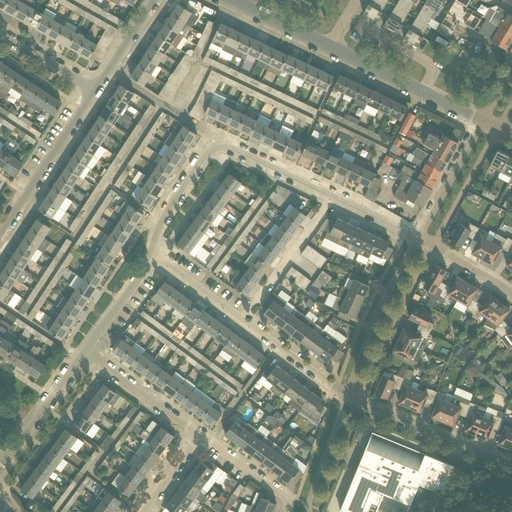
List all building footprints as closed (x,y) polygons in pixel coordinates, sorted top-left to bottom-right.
[(7,0),(2,10),(12,16),(20,2),(15,0),(7,0)] [(12,16),(23,22),(31,8),(31,9),(34,3),(28,0),(21,0),(20,3),(20,2),(12,16)] [(75,6),(64,0),(61,5),(68,9),(66,12),(69,14),(72,11),(75,6)] [(371,0),(369,4),(363,14),(377,22),(383,13),(382,12),(388,1),(386,0),(371,0)] [(418,0),(399,0),(398,3),(396,6),(409,14),(416,2),(417,3),(418,0)] [(434,0),(433,0),(427,0),(419,13),(416,18),(428,25),(437,11),(438,12),(445,0),(434,0)] [(102,9),(91,3),(88,8),(99,14),(102,9)] [(192,13),(179,4),(172,14),(185,23),(192,28),(199,17),(192,13)] [(86,12),(75,6),(72,11),(83,17),(86,12)] [(384,26),(397,34),(403,25),(402,24),(409,14),(396,6),(384,26)] [(511,35),(511,14),(499,7),(493,16),(490,22),(511,35)] [(23,22),(34,28),(41,14),(31,9),(31,8),(23,22)] [(109,20),(113,15),(102,9),(99,14),(109,20)] [(97,18),(86,12),(83,17),(94,23),(97,18)] [(34,28),(44,34),(45,34),(52,21),(41,14),(34,28)] [(172,14),(165,25),(185,38),(192,28),(185,23),(172,14)] [(56,15),(53,21),(52,21),(45,34),(56,41),(66,21),(56,15)] [(109,20),(120,27),(123,21),(113,15),(109,20)] [(97,18),(94,23),(105,29),(108,24),(97,18)] [(423,37),(422,37),(429,26),(428,25),(416,18),(404,38),(418,47),(423,37)] [(74,33),(77,27),(66,21),(56,41),(66,47),(74,33)] [(208,37),(214,23),(209,21),(202,34),(208,37)] [(486,28),(488,30),(484,36),(506,49),(511,38),(511,35),(490,22),(486,28)] [(232,29),(221,23),(210,47),(221,52),(222,50),(232,29)] [(105,29),(105,30),(116,36),(119,30),(108,24),(105,29)] [(171,44),(172,44),(181,50),(187,39),(185,38),(165,25),(158,35),(171,44)] [(243,34),(232,29),(222,50),(233,55),(237,49),(243,34)] [(105,30),(102,35),(113,41),(116,36),(105,30)] [(66,47),(77,53),(85,39),(74,33),(66,47)] [(202,34),(197,46),(202,48),(208,37),(202,34)] [(255,39),(243,34),(237,49),(233,55),(244,60),(248,54),(255,39)] [(88,35),(85,39),(77,53),(88,59),(89,57),(93,51),(96,46),(99,41),(98,41),(88,35)] [(113,41),(102,35),(98,40),(110,47),(113,41)] [(158,35),(151,45),(165,54),(171,44),(158,35)] [(438,36),(435,40),(446,46),(448,42),(438,36)] [(266,45),(255,39),(248,54),(259,59),(266,45)] [(110,47),(98,40),(98,41),(99,41),(96,46),(107,52),(110,47)] [(151,45),(145,56),(144,56),(158,65),(165,54),(151,45)] [(277,50),(266,45),(259,59),(257,65),(268,70),(270,65),(277,50)] [(96,46),(93,51),(104,58),(107,52),(96,46)] [(197,46),(191,57),(196,60),(197,60),(202,48),(197,46)] [(212,50),(209,49),(203,61),(214,67),(217,61),(209,57),(212,50)] [(279,76),(281,70),(282,69),(289,55),(288,56),(277,50),(270,65),(268,70),(279,76)] [(93,51),(89,57),(100,63),(104,58),(93,51)] [(190,71),(196,60),(191,57),(186,53),(179,64),(190,71)] [(300,60),(289,55),(282,69),(293,75),(300,60)] [(144,56),(138,66),(151,75),(158,65),(144,56)] [(312,65),(300,60),(293,75),(305,80),(312,65)] [(225,72),(228,67),(217,61),(214,67),(225,72)] [(0,80),(1,81),(9,68),(0,62),(0,80)] [(183,81),(190,71),(179,64),(172,74),(183,81)] [(323,71),(312,65),(305,80),(316,86),(323,71)] [(131,77),(144,86),(151,75),(138,66),(131,77)] [(237,77),(239,72),(228,67),(225,72),(237,77)] [(8,93),(19,75),(9,68),(1,81),(0,80),(0,81),(0,89),(6,94),(7,92),(8,93)] [(223,75),(212,70),(197,101),(195,104),(207,109),(212,99),(214,94),(215,92),(220,82),(221,81),(223,75)] [(327,91),(334,76),(323,71),(316,86),(327,91)] [(248,83),(251,77),(239,72),(237,77),(248,83)] [(176,92),(183,81),(172,74),(165,85),(176,92)] [(351,80),(340,74),(334,88),(345,93),(351,80)] [(29,82),(19,75),(8,93),(18,100),(18,99),(29,82)] [(235,81),(223,75),(221,81),(232,86),(235,81)] [(259,88),(262,83),(251,77),(248,83),(259,88)] [(345,93),(356,98),(363,85),(351,80),(345,93)] [(232,86),(244,92),(246,86),(235,81),(232,86)] [(31,101),(32,101),(40,89),(29,82),(18,99),(28,106),(31,101)] [(271,94),(273,88),(262,83),(259,88),(271,94)] [(121,85),(114,95),(127,104),(134,93),(121,85)] [(163,89),(173,96),(176,92),(165,85),(163,89)] [(356,98),(356,99),(354,103),(365,109),(367,104),(374,91),(363,85),(356,98)] [(244,92),(255,97),(258,92),(246,86),(244,92)] [(285,94),(273,88),(271,94),(282,99),(285,94)] [(32,101),(42,108),(51,96),(40,89),(32,101)] [(169,102),(173,96),(163,89),(158,95),(169,102)] [(367,104),(379,109),(385,96),(374,91),(367,104)] [(205,114),(216,119),(224,104),(227,98),(215,92),(214,94),(212,99),(207,109),(205,114)] [(255,97),(266,103),(269,97),(258,92),(255,97)] [(282,99),(293,105),(296,99),(285,94),(282,99)] [(129,111),(131,107),(127,104),(114,95),(107,106),(120,115),(131,121),(135,115),(129,111)] [(42,108),(53,115),(61,103),(51,96),(42,108)] [(379,109),(390,115),(396,101),(385,96),(379,109)] [(266,103),(278,108),(280,103),(269,97),(266,103)] [(305,110),(307,105),(296,99),(293,105),(305,110)] [(401,120),(408,107),(396,101),(390,115),(401,120)] [(278,108),(289,114),(291,108),(280,103),(278,108)] [(189,114),(200,122),(205,114),(207,109),(195,104),(189,114)] [(216,119),(217,119),(228,125),(235,110),(224,104),(216,119)] [(307,105),(305,110),(315,115),(318,110),(307,105)] [(0,111),(7,116),(10,112),(0,106),(0,111)] [(100,116),(114,125),(120,115),(107,106),(100,116)] [(289,114),(300,119),(303,114),(291,108),(289,114)] [(147,109),(144,115),(149,118),(152,113),(147,109)] [(228,125),(238,130),(239,130),(246,115),(235,110),(228,125)] [(20,119),(17,117),(15,116),(10,112),(7,116),(17,123),(20,119)] [(159,117),(164,120),(167,115),(162,112),(159,117)] [(409,113),(402,126),(408,129),(415,116),(409,113)] [(313,119),(303,114),(300,119),(311,124),(313,119)] [(250,135),(250,136),(257,121),(258,121),(246,115),(239,130),(250,135)] [(100,116),(93,126),(107,135),(114,125),(100,116)] [(330,126),(332,122),(320,117),(318,121),(330,126)] [(20,119),(17,123),(28,130),(31,126),(26,123),(21,120),(20,119)] [(15,127),(4,120),(2,124),(12,131),(15,127)] [(146,123),(140,120),(137,125),(142,129),(146,123)] [(268,127),(257,121),(250,136),(261,142),(268,127)] [(152,127),(157,130),(161,125),(156,122),(152,127)] [(197,135),(189,129),(184,126),(184,125),(179,122),(172,133),(177,136),(190,145),(197,135)] [(342,128),(332,122),(330,126),(341,132),(342,128)] [(358,125),(356,129),(367,134),(369,130),(358,125)] [(107,135),(93,126),(87,136),(87,137),(100,145),(107,135)] [(405,136),(408,129),(402,126),(399,133),(405,136)] [(23,138),(25,134),(15,127),(12,131),(23,138)] [(261,142),(272,147),(280,132),(268,127),(261,142)] [(458,143),(443,135),(428,127),(423,137),(453,153),(458,143)] [(354,133),(342,128),(341,132),(352,137),(354,133)] [(138,134),(133,130),(130,136),(135,139),(138,134)] [(323,141),(322,140),(325,135),(314,130),(311,135),(302,155),(313,160),(319,147),(320,147),(323,141)] [(367,134),(378,140),(380,135),(369,130),(367,134)] [(272,147),(283,152),(284,153),(291,138),(280,132),(272,147)] [(145,138),(150,141),(154,136),(149,133),(145,138)] [(184,155),(190,145),(177,136),(172,133),(171,133),(164,143),(170,147),(184,155)] [(363,142),(365,138),(354,133),(352,137),(363,142)] [(36,141),(25,134),(23,138),(33,145),(36,141)] [(390,140),(380,135),(378,140),(388,145),(390,140)] [(87,137),(80,147),(93,156),(99,159),(106,149),(100,145),(87,137)] [(419,142),(423,145),(433,151),(432,153),(448,162),(453,153),(423,137),(419,142)] [(284,153),(295,158),(302,143),(291,138),(284,153)] [(394,144),(399,147),(402,141),(396,138),(394,144)] [(128,149),(132,144),(127,140),(123,146),(128,149)] [(142,143),(135,154),(140,157),(147,146),(142,143)] [(0,149),(0,166),(2,168),(11,156),(14,150),(4,144),(3,145),(0,149)] [(397,153),(399,147),(394,144),(391,150),(397,153)] [(128,149),(123,146),(117,156),(122,159),(128,149)] [(80,147),(73,157),(86,166),(93,156),(80,147)] [(177,166),(184,156),(184,155),(170,147),(163,157),(177,166)] [(313,160),(324,166),(331,152),(320,147),(319,147),(313,160)] [(331,152),(324,166),(335,171),(342,157),(343,158),(345,152),(334,147),(331,152)] [(432,153),(431,156),(417,148),(413,154),(415,156),(442,171),(448,162),(432,153)] [(490,167),(491,166),(501,171),(508,157),(504,155),(504,154),(498,150),(490,166),(490,167)] [(345,152),(343,158),(342,157),(335,171),(347,176),(353,163),(356,158),(345,152)] [(131,159),(136,162),(140,157),(135,154),(131,159)] [(390,166),(394,158),(387,155),(383,162),(390,166)] [(13,175),(21,163),(11,156),(2,168),(13,175)] [(412,162),(415,163),(417,164),(416,165),(423,169),(422,171),(437,180),(442,171),(415,156),(412,162)] [(73,157),(66,167),(64,170),(78,179),(86,166),(73,157)] [(170,176),(177,166),(163,157),(156,168),(170,176)] [(353,163),(347,176),(358,182),(364,168),(365,169),(368,163),(356,157),(356,158),(353,163)] [(501,171),(498,178),(508,183),(509,182),(511,176),(511,158),(508,157),(501,171)] [(118,164),(113,161),(110,167),(115,170),(118,164)] [(124,171),(129,174),(133,167),(128,164),(124,171)] [(422,171),(420,174),(409,167),(410,165),(408,164),(406,166),(404,165),(401,171),(401,172),(432,190),(437,180),(422,171)] [(110,167),(107,170),(105,169),(101,175),(103,177),(108,180),(115,170),(110,167)] [(163,187),(170,177),(170,176),(156,168),(150,178),(163,187)] [(358,182),(369,187),(370,185),(376,173),(365,169),(364,168),(358,182)] [(64,170),(59,178),(56,183),(69,192),(78,179),(64,170)] [(402,180),(399,187),(409,192),(411,188),(428,198),(432,190),(401,172),(398,177),(402,180)] [(123,183),(126,177),(121,174),(118,179),(123,183)] [(156,197),(163,187),(150,178),(143,174),(136,184),(143,188),(156,197)] [(230,174),(222,184),(234,193),(242,183),(230,174)] [(96,187),(101,190),(108,180),(103,177),(96,187)] [(56,183),(53,188),(47,196),(61,205),(69,192),(56,183)] [(222,184),(215,194),(226,203),(234,193),(222,184)] [(378,189),(371,185),(370,185),(369,187),(364,197),(374,203),(381,191),(378,189)] [(393,196),(406,203),(409,198),(423,206),(428,198),(411,188),(409,192),(399,187),(393,196)] [(149,208),(156,197),(143,188),(136,199),(149,208)] [(488,198),(491,193),(484,189),(482,194),(488,198)] [(493,189),(491,193),(488,198),(494,201),(497,196),(493,194),(495,190),(493,189)] [(266,201),(270,204),(278,194),(274,191),(266,201)] [(475,194),(469,191),(466,197),(472,201),(475,194)] [(93,192),(89,197),(94,201),(98,196),(93,192)] [(110,192),(103,202),(108,205),(115,195),(110,192)] [(215,194),(207,204),(219,213),(226,203),(215,194)] [(47,196),(46,198),(39,209),(52,218),(61,205),(47,196)] [(256,200),(255,201),(253,199),(249,204),(252,206),(251,206),(255,209),(260,203),(256,200)] [(263,214),(270,204),(266,201),(259,211),(263,214)] [(511,204),(506,201),(505,201),(503,206),(509,209),(511,204)] [(88,211),(91,206),(86,202),(82,208),(88,211)] [(101,216),(108,205),(103,202),(96,212),(101,216)] [(137,224),(144,214),(126,202),(118,213),(123,216),(123,215),(137,224)] [(200,214),(212,223),(219,213),(207,204),(200,214)] [(299,226),(307,216),(295,207),(287,217),(299,226)] [(253,213),(249,210),(244,216),(248,219),(253,213)] [(251,221),(255,224),(263,214),(259,211),(251,221)] [(84,216),(79,212),(76,218),(81,221),(84,216)] [(96,212),(89,223),(94,226),(101,216),(96,212)] [(192,224),(204,233),(212,223),(200,214),(192,224)] [(130,235),(137,225),(137,224),(123,215),(123,216),(117,226),(130,235)] [(237,226),(240,229),(248,219),(244,216),(237,226)] [(287,217),(280,227),(292,236),(299,226),(287,217)] [(81,221),(76,218),(68,229),(74,232),(81,221)] [(342,220),(337,218),(335,222),(330,220),(325,231),(328,232),(325,238),(336,243),(339,237),(341,238),(348,223),(341,220),(342,220)] [(37,219),(31,229),(30,229),(44,238),(51,228),(37,219)] [(248,234),(251,230),(255,224),(251,221),(244,231),(248,234)] [(89,223),(82,233),(87,237),(94,226),(89,223)] [(351,243),(358,228),(350,224),(348,223),(341,238),(339,237),(336,243),(346,248),(349,242),(351,243)] [(469,223),(466,227),(460,224),(457,230),(454,229),(451,234),(454,236),(451,241),(461,247),(467,236),(472,239),(479,228),(469,223)] [(209,237),(204,233),(192,224),(185,234),(197,243),(202,247),(209,237)] [(110,236),(123,245),(130,235),(117,226),(110,236)] [(233,239),(240,229),(237,226),(229,236),(233,239)] [(280,227),(272,237),(284,246),(292,236),(280,227)] [(369,233),(358,228),(351,243),(349,242),(346,248),(357,253),(360,247),(362,248),(369,233)] [(478,242),(472,253),(482,259),(496,234),(490,230),(489,233),(479,228),(472,239),(478,242)] [(30,229),(24,240),(37,249),(44,253),(51,243),(44,238),(30,229)] [(240,244),(245,238),(248,234),(244,231),(236,241),(240,244)] [(82,233),(76,244),(81,247),(87,237),(82,233)] [(277,256),(284,246),(272,237),(267,233),(260,243),(265,247),(277,256)] [(372,253),(379,238),(369,233),(362,248),(360,247),(357,253),(369,259),(372,253)] [(177,244),(189,253),(197,243),(185,234),(177,244)] [(482,259),(493,265),(501,249),(507,252),(511,244),(511,239),(508,237),(504,235),(502,237),(496,234),(482,259)] [(103,247),(116,255),(123,245),(110,236),(103,247)] [(222,246),(226,249),(233,239),(229,236),(222,246)] [(67,238),(60,249),(65,252),(72,242),(67,238)] [(372,253),(388,260),(392,250),(393,249),(388,246),(390,243),(379,238),(372,253)] [(24,240),(17,250),(30,259),(37,249),(24,240)] [(240,244),(236,241),(229,251),(233,254),(240,244)] [(73,258),(81,247),(76,244),(68,255),(73,258)] [(301,254),(306,258),(313,248),(308,245),(301,254)] [(214,256),(218,259),(226,249),(222,246),(214,256)] [(109,266),(116,255),(103,247),(96,257),(109,266)] [(265,247),(257,257),(269,266),(277,256),(265,247)] [(313,248),(306,258),(311,261),(318,252),(313,248)] [(58,263),(65,252),(60,249),(53,259),(58,263)] [(17,250),(10,260),(10,261),(23,269),(24,269),(30,259),(17,250)] [(318,252),(311,261),(315,265),(323,255),(318,252)] [(67,268),(73,258),(68,255),(62,265),(67,268)] [(110,267),(109,266),(96,257),(92,255),(85,266),(90,269),(103,278),(110,267)] [(315,265),(320,269),(327,259),(323,255),(315,265)] [(207,266),(211,269),(218,259),(214,256),(207,266)] [(269,266),(257,257),(250,267),(262,276),(269,266)] [(52,273),(58,263),(53,259),(47,270),(52,273)] [(10,261),(3,271),(17,280),(17,279),(23,284),(30,273),(24,269),(23,269),(10,261)] [(217,267),(221,270),(225,264),(221,261),(217,267)] [(62,265),(55,275),(60,279),(67,268),(62,265)] [(225,265),(222,270),(227,274),(230,268),(225,265)] [(426,282),(432,285),(428,295),(433,298),(437,300),(439,296),(446,285),(441,282),(447,271),(436,265),(433,270),(431,269),(427,274),(430,276),(426,282)] [(285,276),(290,280),(297,270),(292,266),(285,276)] [(250,267),(243,277),(254,286),(262,276),(250,267)] [(96,288),(103,278),(90,269),(83,279),(96,288)] [(45,283),(52,273),(47,270),(40,280),(45,283)] [(297,270),(290,280),(294,283),(302,274),(297,270)] [(332,278),(323,270),(319,275),(329,282),(332,278)] [(3,271),(0,275),(0,283),(10,290),(17,280),(3,271)] [(354,280),(350,289),(365,296),(368,290),(370,286),(368,285),(370,280),(351,272),(349,278),(354,280)] [(230,284),(235,287),(247,296),(254,286),(243,277),(238,273),(230,284)] [(294,283),(299,287),(306,277),(302,274),(294,283)] [(55,275),(48,286),(53,289),(60,279),(55,275)] [(319,275),(313,283),(320,286),(321,284),(325,287),(329,282),(319,275)] [(306,277),(299,287),(304,290),(311,281),(306,277)] [(467,283),(457,277),(451,287),(446,285),(439,296),(445,299),(448,294),(458,300),(467,283)] [(90,298),(96,288),(83,279),(76,289),(90,298)] [(38,294),(45,283),(40,280),(33,290),(38,294)] [(162,306),(175,289),(165,281),(151,300),(161,307),(162,306)] [(0,283),(0,298),(3,301),(8,304),(15,293),(10,290),(0,283)] [(472,299),(478,289),(467,283),(458,300),(468,306),(465,310),(471,313),(477,302),(472,299)] [(46,300),(53,289),(48,286),(41,296),(46,300)] [(312,286),(308,293),(316,298),(321,292),(312,286)] [(350,289),(344,287),(342,286),(337,297),(345,300),(360,307),(364,299),(365,296),(350,289)] [(83,309),(90,298),(76,289),(69,300),(83,309)] [(176,308),(185,296),(175,289),(162,306),(172,314),(172,313),(176,308)] [(31,304),(38,294),(33,290),(26,301),(31,304)] [(264,314),(273,321),(287,302),(288,302),(291,297),(282,291),(278,296),(273,292),(262,307),(266,311),(264,314)] [(500,303),(491,295),(484,305),(477,302),(471,313),(476,316),(479,311),(488,318),(500,303)] [(39,310),(46,300),(41,296),(34,307),(39,310)] [(195,304),(185,296),(176,308),(172,313),(182,320),(186,316),(195,304)] [(345,300),(337,297),(332,307),(340,310),(338,316),(349,321),(351,316),(355,318),(360,307),(345,300)] [(430,299),(426,306),(432,309),(437,300),(433,298),(432,300),(430,299)] [(315,304),(309,299),(305,304),(311,308),(315,304)] [(76,319),(83,309),(69,300),(62,310),(76,319)] [(24,315),(31,304),(26,301),(19,311),(24,315)] [(298,310),(294,308),(287,302),(288,302),(287,302),(273,321),(282,328),(293,314),(294,315),(298,310)] [(317,308),(323,311),(326,307),(320,303),(317,308)] [(503,319),(510,310),(500,303),(488,318),(484,325),(494,330),(498,334),(508,324),(503,319)] [(186,316),(196,323),(205,311),(195,304),(186,316)] [(32,320),(39,310),(34,307),(27,317),(32,320)] [(429,322),(433,313),(421,307),(420,309),(414,307),(409,318),(420,323),(418,329),(429,334),(434,324),(429,322)] [(328,316),(329,314),(331,311),(326,308),(323,312),(328,316)] [(69,330),(69,329),(76,319),(62,310),(56,320),(55,321),(69,330)] [(305,316),(298,311),(298,310),(294,315),(293,314),(282,328),(291,335),(302,321),(304,322),(307,317),(305,316)] [(14,322),(17,318),(7,311),(4,315),(14,322)] [(153,318),(143,311),(140,315),(150,322),(153,318)] [(203,334),(206,330),(206,331),(215,319),(205,311),(196,323),(193,327),(203,334)] [(291,335),(301,341),(311,328),(313,329),(316,324),(315,323),(318,318),(309,311),(305,316),(307,317),(304,322),(302,321),(291,335)] [(163,326),(159,323),(162,319),(156,314),(153,318),(150,322),(160,329),(163,326)] [(42,326),(62,340),(69,330),(55,321),(56,320),(48,316),(42,326)] [(27,325),(17,318),(14,322),(25,329),(27,325)] [(149,326),(138,318),(132,325),(136,329),(137,328),(143,333),(145,329),(146,330),(149,326)] [(0,344),(7,334),(9,331),(12,326),(2,319),(0,322),(0,344)] [(216,338),(225,326),(215,319),(206,331),(216,338)] [(324,329),(322,328),(316,324),(313,329),(311,328),(301,341),(301,342),(301,341),(308,347),(310,348),(320,335),(322,336),(326,331),(324,329)] [(324,329),(326,331),(322,336),(320,335),(310,348),(319,355),(329,341),(331,343),(335,338),(333,336),(336,331),(327,324),(324,329)] [(498,334),(502,337),(501,338),(508,348),(511,344),(511,328),(508,324),(498,334)] [(38,332),(27,325),(25,329),(35,336),(38,332)] [(152,329),(149,326),(146,330),(155,337),(158,333),(152,328),(152,329)] [(173,333),(163,326),(160,329),(170,337),(173,333)] [(235,333),(225,326),(216,338),(226,345),(235,333)] [(415,334),(404,329),(399,339),(417,348),(419,342),(425,344),(429,334),(418,329),(415,334)] [(48,338),(38,332),(35,336),(46,342),(48,338)] [(168,340),(158,333),(155,337),(165,344),(168,340)] [(183,340),(173,333),(170,337),(180,344),(183,340)] [(232,357),(235,353),(236,353),(245,341),(235,333),(226,345),(222,350),(232,357)] [(7,334),(0,344),(0,352),(7,357),(15,345),(16,345),(18,341),(7,334)] [(125,336),(113,351),(124,360),(133,348),(136,344),(125,336)] [(337,360),(343,364),(347,355),(341,351),(345,346),(335,337),(335,338),(331,343),(329,341),(319,355),(325,359),(328,362),(331,358),(336,362),(337,360)] [(59,346),(48,338),(46,342),(56,350),(59,346)] [(399,339),(394,350),(391,356),(414,367),(419,357),(414,354),(417,348),(399,339)] [(178,348),(168,340),(165,344),(175,351),(178,348)] [(190,352),(193,348),(183,340),(180,344),(190,352)] [(245,341),(236,353),(246,360),(255,348),(245,341)] [(133,348),(124,360),(133,366),(145,350),(136,344),(133,348)] [(7,357),(17,364),(25,351),(16,345),(15,345),(7,357)] [(458,345),(454,351),(459,355),(464,349),(458,345)] [(26,351),(26,352),(25,351),(17,364),(28,371),(36,358),(42,348),(39,346),(38,348),(34,346),(30,353),(26,351)] [(188,355),(178,348),(175,351),(185,359),(188,355)] [(203,355),(193,348),(190,352),(200,359),(203,355)] [(265,356),(255,348),(246,360),(242,366),(252,374),(265,356)] [(155,358),(145,350),(133,366),(143,374),(155,358)] [(466,362),(471,356),(465,350),(460,357),(466,362)] [(185,359),(195,367),(198,363),(188,355),(185,359)] [(200,359),(210,367),(213,363),(203,355),(200,359)] [(28,371),(38,377),(46,365),(36,358),(28,371)] [(155,358),(143,374),(153,381),(162,369),(163,370),(166,366),(155,358)] [(198,363),(195,367),(205,374),(208,370),(198,363)] [(220,374),(223,370),(213,363),(210,367),(220,374)] [(274,369),(269,366),(258,381),(270,390),(274,384),(276,385),(286,372),(276,365),(274,369)] [(153,381),(163,389),(172,377),(163,370),(162,369),(153,381)] [(205,374),(215,382),(218,378),(208,370),(205,374)] [(233,378),(223,370),(220,374),(230,382),(233,378)] [(176,371),(172,377),(163,389),(173,396),(186,378),(176,371)] [(295,379),(286,372),(276,385),(274,384),(270,390),(279,396),(283,391),(285,392),(295,379)] [(398,390),(403,378),(399,376),(393,373),(391,378),(383,375),(380,382),(377,381),(375,387),(378,388),(375,394),(388,399),(392,387),(398,390)] [(502,381),(498,375),(496,376),(501,386),(507,383),(505,379),(502,381)] [(173,396),(183,403),(196,386),(186,378),(173,396)] [(239,382),(233,378),(230,382),(235,386),(239,382)] [(403,392),(399,403),(410,408),(417,390),(411,387),(413,382),(403,378),(398,390),(403,392)] [(304,386),(295,379),(285,392),(283,391),(279,396),(288,403),(292,398),(293,398),(294,399),(304,386)] [(222,380),(219,384),(224,388),(225,389),(228,385),(222,380)] [(112,406),(120,396),(104,384),(97,394),(109,403),(112,406)] [(219,384),(215,389),(221,393),(224,388),(219,384)] [(497,384),(496,387),(494,392),(499,395),(502,387),(497,384)] [(225,389),(235,396),(238,392),(228,385),(225,389)] [(183,403),(193,411),(202,399),(206,394),(196,386),(183,403)] [(299,411),(313,393),(304,386),(294,399),(293,398),(292,398),(288,403),(299,411)] [(410,408),(421,412),(425,401),(431,403),(436,391),(426,387),(423,392),(417,390),(410,408)] [(457,387),(454,394),(471,400),(473,393),(457,387)] [(437,406),(432,417),(443,421),(453,396),(447,393),(446,395),(436,391),(431,403),(437,406)] [(257,403),(262,397),(255,392),(251,398),(257,403)] [(323,400),(313,393),(299,411),(318,425),(322,420),(317,417),(325,407),(320,403),(323,400)] [(89,404),(101,413),(109,403),(97,394),(89,404)] [(206,394),(202,399),(193,411),(203,418),(212,406),(216,402),(206,394)] [(443,421),(454,426),(459,415),(464,417),(469,405),(471,401),(461,397),(460,398),(453,396),(443,421)] [(203,418),(213,426),(222,414),(225,409),(216,402),(212,406),(203,418)] [(273,408),(274,407),(269,403),(268,404),(265,409),(270,412),(273,408)] [(89,404),(82,414),(94,423),(101,413),(89,404)] [(470,419),(465,430),(476,435),(483,417),(484,417),(487,408),(478,405),(475,405),(475,407),(469,405),(464,417),(470,419)] [(137,408),(134,406),(126,416),(130,419),(137,408)] [(145,414),(141,411),(133,421),(137,424),(145,414)] [(278,420),(282,415),(277,411),(273,416),(278,420)] [(490,419),(484,417),(483,417),(476,435),(487,439),(492,428),(497,430),(502,418),(504,413),(499,411),(496,417),(492,415),(490,419)] [(82,414),(74,424),(86,433),(94,423),(82,414)] [(122,429),(130,419),(126,416),(119,426),(122,429)] [(274,427),(274,425),(278,420),(273,417),(268,423),(274,427)] [(245,428),(244,428),(247,424),(244,421),(240,425),(230,418),(223,428),(228,431),(225,435),(235,442),(245,428)] [(503,433),(498,444),(509,449),(511,441),(511,428),(511,423),(511,422),(502,418),(497,430),(503,433)] [(137,424),(133,421),(126,431),(130,434),(137,424)] [(249,423),(245,428),(235,442),(244,449),(254,435),(255,436),(259,431),(258,430),(249,423)] [(174,436),(158,424),(150,434),(167,446),(174,436)] [(244,449),(253,455),(263,442),(265,443),(269,438),(267,437),(270,433),(271,432),(261,425),(258,430),(259,431),(255,436),(254,435),(244,449)] [(115,439),(122,429),(119,426),(111,436),(115,439)] [(78,438),(66,429),(59,439),(70,448),(78,438)] [(140,436),(146,440),(143,444),(147,447),(159,456),(167,446),(150,434),(145,430),(140,436)] [(130,434),(126,431),(118,441),(122,444),(130,434)] [(456,467),(430,456),(373,433),(366,449),(377,454),(372,467),(365,464),(357,483),(411,505),(418,486),(414,484),(416,479),(428,484),(427,487),(445,494),(456,467)] [(302,440),(296,435),(293,439),(293,440),(298,444),(299,444),(302,440)] [(107,449),(115,439),(111,436),(104,446),(107,449)] [(263,442),(253,455),(262,462),(272,449),(274,450),(278,445),(274,442),(269,438),(265,443),(263,442)] [(63,458),(70,448),(59,439),(51,449),(63,458)] [(118,441),(111,451),(115,454),(122,444),(118,441)] [(308,448),(310,446),(305,442),(302,447),(304,449),(307,451),(308,448)] [(281,456),(271,469),(280,476),(290,462),(292,464),(296,458),(294,457),(297,452),(289,446),(285,450),(287,452),(283,457),(281,456)] [(147,447),(140,457),(152,466),(152,465),(159,456),(147,447)] [(56,468),(63,458),(51,449),(44,459),(56,468)] [(262,462),(271,469),(281,456),(283,457),(287,452),(285,450),(283,449),(279,454),(274,450),(272,449),(262,462)] [(88,461),(92,464),(99,454),(95,451),(88,461)] [(115,454),(111,451),(103,461),(107,464),(115,454)] [(144,476),(147,473),(152,466),(140,457),(135,454),(128,463),(133,466),(132,467),(144,476)] [(297,482),(304,473),(307,466),(296,458),(292,464),(290,462),(280,476),(290,483),(292,479),(297,482)] [(48,478),(56,468),(44,459),(36,469),(48,478)] [(201,461),(194,470),(207,481),(217,467),(208,459),(204,464),(201,461)] [(84,474),(92,464),(88,461),(80,471),(84,474)] [(111,466),(107,464),(103,461),(96,471),(99,474),(103,470),(106,472),(111,466)] [(137,486),(138,484),(144,476),(132,467),(125,477),(137,486)] [(41,488),(48,478),(36,469),(29,479),(41,488)] [(202,488),(207,481),(194,470),(187,479),(201,490),(202,488)] [(80,471),(73,481),(77,484),(84,474),(80,471)] [(112,483),(117,487),(129,496),(137,486),(125,477),(120,473),(112,483)] [(87,476),(80,486),(84,489),(91,479),(87,476)] [(21,489),(33,498),(41,488),(29,479),(21,489)] [(200,501),(202,503),(205,503),(207,500),(207,497),(205,495),(199,491),(201,490),(187,479),(180,489),(194,499),(192,501),(197,505),(200,501)] [(73,481),(66,491),(69,494),(77,484),(73,481)] [(229,483),(225,489),(230,492),(234,487),(229,483)] [(238,497),(245,487),(240,484),(233,493),(238,497)] [(76,499),(84,489),(80,486),(73,496),(76,499)] [(188,506),(192,501),(194,499),(180,489),(173,498),(187,508),(185,510),(187,511),(191,511),(193,510),(188,506)] [(69,494),(66,491),(58,501),(62,504),(69,494)] [(113,511),(115,509),(121,501),(109,492),(101,502),(113,511)] [(273,511),(277,504),(265,499),(262,498),(263,495),(257,492),(252,504),(258,507),(257,509),(264,511),(273,511)] [(69,509),(76,499),(73,496),(66,504),(65,506),(69,509)] [(187,508),(173,498),(166,507),(170,510),(168,511),(183,511),(185,510),(187,508)] [(51,511),(55,511),(62,504),(58,501),(51,511)] [(93,511),(112,511),(113,511),(101,502),(94,511),(93,511)] [(219,511),(222,506),(217,502),(212,508),(218,511),(219,511)]
